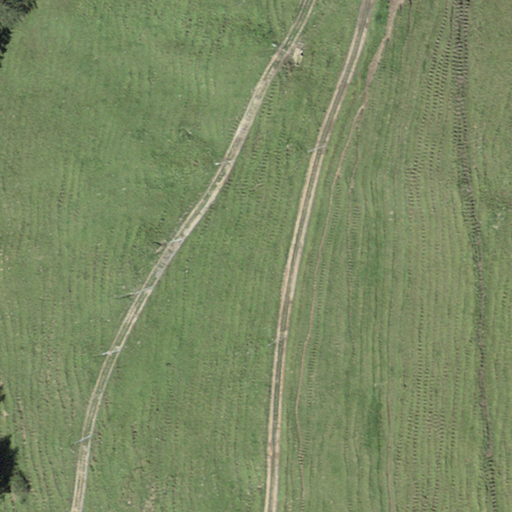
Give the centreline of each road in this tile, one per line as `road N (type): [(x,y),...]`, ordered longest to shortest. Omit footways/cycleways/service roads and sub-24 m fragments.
road 1 (track): [(303,0),(213,184),(120,327),(89,413),(74,511)]
road 2 (track): [(268,511),(274,338),(295,215),(316,123),(363,0)]
